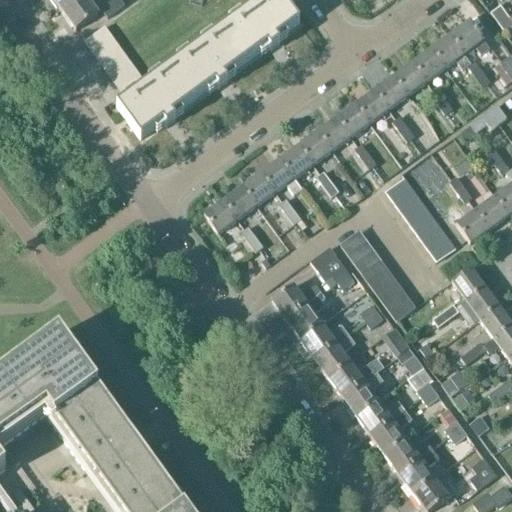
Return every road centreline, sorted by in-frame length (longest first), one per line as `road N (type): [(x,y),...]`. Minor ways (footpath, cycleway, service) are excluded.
road 1 (unclassified): [(375,511),(150,203)]
road 2 (residential): [(150,203),(358,45)]
road 3 (unclassified): [(150,203),(0,0)]
